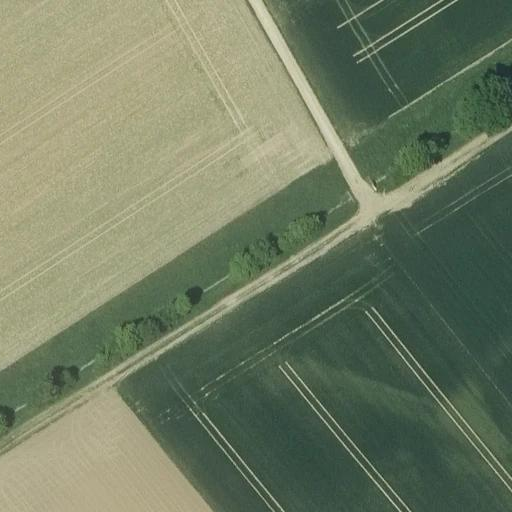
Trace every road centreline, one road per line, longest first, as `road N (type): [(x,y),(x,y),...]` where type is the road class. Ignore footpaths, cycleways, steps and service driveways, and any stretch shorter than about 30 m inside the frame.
road 1 (track): [(0,449),(370,211)]
road 2 (track): [(248,0),(370,211)]
road 3 (track): [(370,211),(511,126)]
